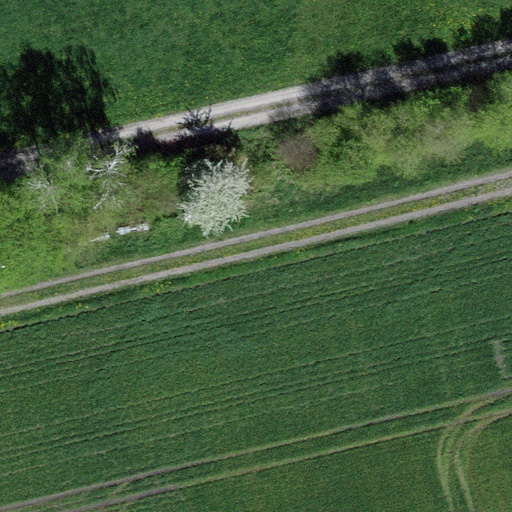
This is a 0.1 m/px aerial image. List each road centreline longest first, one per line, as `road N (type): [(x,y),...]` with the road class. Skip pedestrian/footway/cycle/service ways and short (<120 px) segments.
road 1 (track): [(0,307),(511,184)]
road 2 (track): [(511,47),(0,168)]
